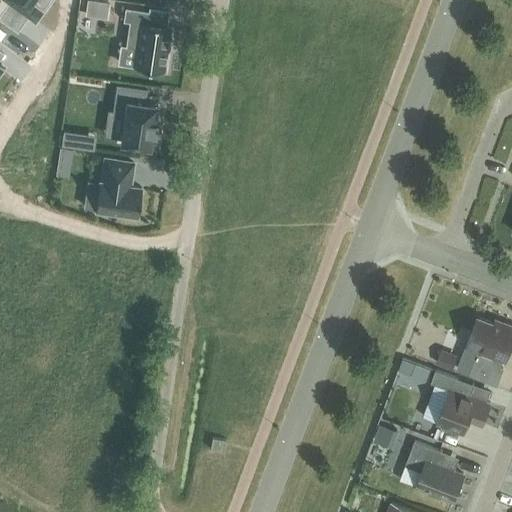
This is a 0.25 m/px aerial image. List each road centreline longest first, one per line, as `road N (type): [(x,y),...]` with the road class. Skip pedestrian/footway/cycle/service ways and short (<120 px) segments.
road 1 (unclassified): [(264,511),(369,226)]
road 2 (residential): [(185,256),(221,0)]
road 3 (unclassified): [(369,226),(455,0)]
road 4 (unknown): [(185,256),(0,206)]
road 5 (residential): [(511,107),(501,114),(446,256)]
